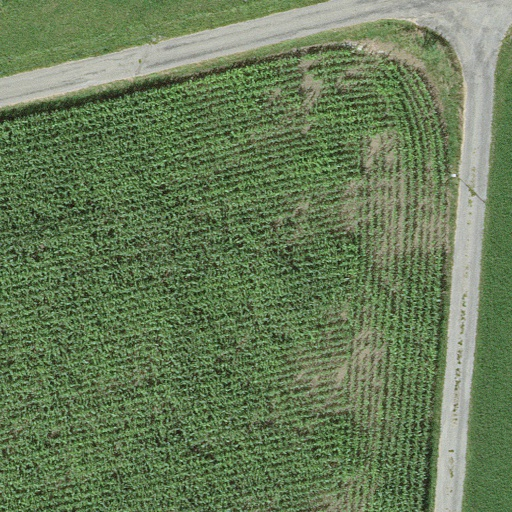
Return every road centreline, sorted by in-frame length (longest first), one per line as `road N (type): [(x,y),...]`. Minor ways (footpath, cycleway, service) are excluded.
road 1 (track): [(476,0),(437,511)]
road 2 (track): [(428,0),(0,90)]
